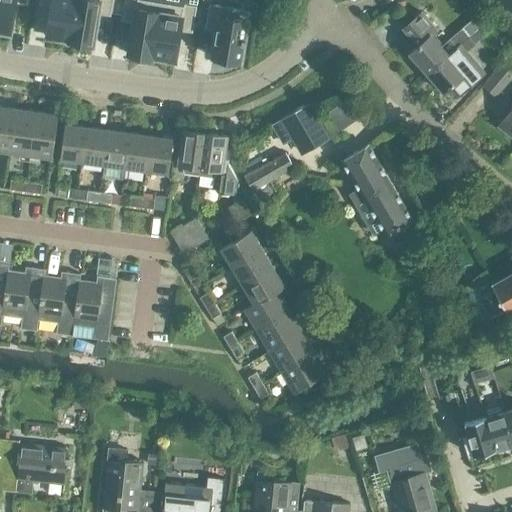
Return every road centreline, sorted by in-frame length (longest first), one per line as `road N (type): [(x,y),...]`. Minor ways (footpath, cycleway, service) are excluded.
road 1 (unclassified): [(0,63),(185,93),(228,91),(278,66),(315,16)]
road 2 (residential): [(511,194),(449,144),(347,32),(315,16)]
road 3 (residential): [(152,245),(0,224)]
